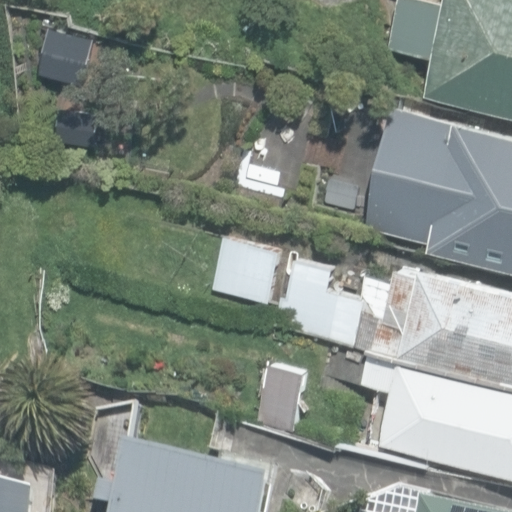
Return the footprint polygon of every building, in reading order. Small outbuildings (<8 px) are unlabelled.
[(429,95),(511,114),(511,0),(450,0),(450,4),(433,0),(403,0),(393,47),(438,57),(429,95)] [(431,247),(511,267),(511,131),(398,104),(369,222),(433,238),(431,247)] [(214,288),(270,301),(283,249),(227,236),(214,288)] [(278,322),(511,378),(511,286),(427,267),(425,273),(401,267),(398,278),(370,272),(364,295),(332,287),(337,265),(299,256),(290,294),(286,293),(278,322)] [(324,374),(356,383),(365,347),(333,339),(324,374)] [(384,444),(511,474),(511,379),(374,347),(366,383),(397,390),(384,444)] [(254,420),(296,429),(309,372),(267,362),(254,420)] [(14,416),(44,422),(52,384),(23,377),(14,416)] [(136,395),(95,386),(89,413),(131,422),(136,395)] [(117,511),(275,511),(283,481),(134,442),(123,485),(105,481),(100,500),(119,505),(117,511)] [(0,511),(34,511),(38,489),(0,478),(0,511)] [(484,511),(433,501),(433,497),(405,491),(365,503),(363,511),(484,511)]
